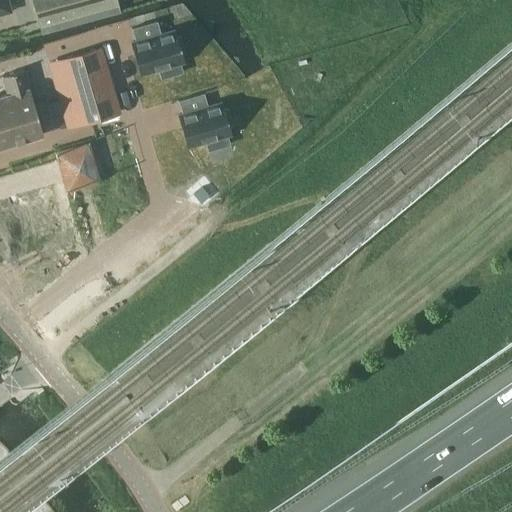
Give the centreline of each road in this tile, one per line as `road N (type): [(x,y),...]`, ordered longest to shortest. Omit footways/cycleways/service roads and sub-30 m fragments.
road 1 (tertiary): [(156,511),(46,358)]
road 2 (motorway): [(511,414),(364,511)]
